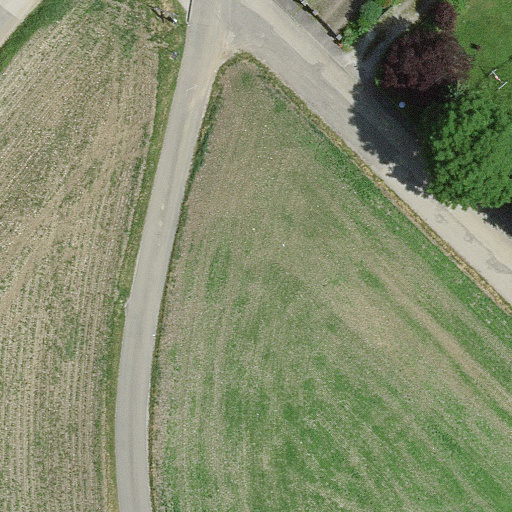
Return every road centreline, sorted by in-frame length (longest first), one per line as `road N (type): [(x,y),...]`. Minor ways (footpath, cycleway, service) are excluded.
road 1 (unclassified): [(137,511),(149,277),(216,0)]
road 2 (track): [(221,0),(511,283)]
